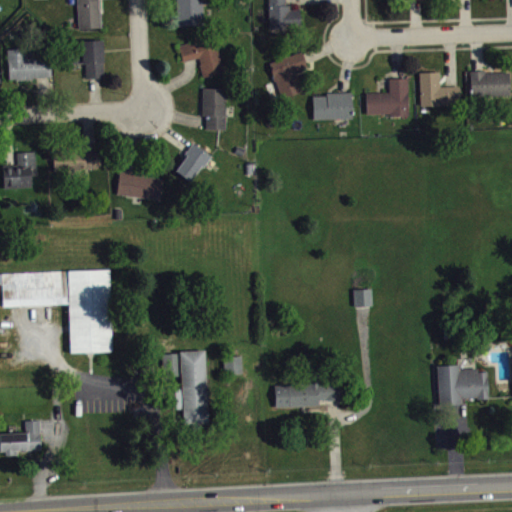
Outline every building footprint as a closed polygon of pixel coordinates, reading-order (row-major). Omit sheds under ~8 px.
[(75,0),(78,27),(100,26),(98,0),(75,0)] [(175,0),(176,25),(202,24),(201,0),(175,0)] [(266,0),(267,28),(300,26),(299,8),(289,8),(289,4),(284,4),(284,0),(266,0)] [(101,39),(103,77),(85,78),(83,62),(71,63),(70,52),(80,51),(79,40),(101,39)] [(177,44),(181,61),(198,57),(200,64),(198,64),(201,75),(223,70),(215,42),(195,47),(193,40),(177,44)] [(5,49),(7,78),(15,77),(15,79),(32,78),(32,77),(52,76),(50,57),(26,57),(25,47),(5,49)] [(268,62),(271,69),(270,69),(273,80),(274,80),(281,97),(300,90),(293,70),(306,65),(300,50),(268,62)] [(469,69),(470,96),(510,95),(509,71),(484,72),(484,69),(469,69)] [(417,71),(418,105),(439,105),(439,103),(459,103),(458,84),(439,85),(438,71),(417,71)] [(364,91),(365,112),(388,113),(388,115),(408,115),(407,77),(387,77),(388,91),(364,91)] [(201,87),(200,114),(205,115),(204,128),(224,129),(225,87),(201,87)] [(311,95),(312,118),(352,117),(351,91),(325,92),(325,94),(311,95)] [(174,170),(182,159),(180,158),(192,142),(210,155),(202,166),(200,165),(189,181),(174,170)] [(53,170),(97,167),(96,150),(83,151),(83,149),(52,151),(53,170)] [(1,165),(3,188),(31,186),(29,168),(35,168),(34,151),(16,151),(17,164),(1,165)] [(115,193),(158,199),(161,178),(146,176),(146,174),(118,170),(115,193)] [(0,272),(108,268),(110,350),(68,351),(67,302),(1,305),(1,299),(0,299),(0,272)] [(352,288),(353,305),(371,305),(370,288),(352,288)] [(202,348),(207,426),(182,428),(182,412),(171,413),(169,391),(180,391),(180,376),(164,377),(161,353),(178,353),(178,351),(202,348)] [(223,374),(242,373),(241,354),(221,354),(223,374)] [(435,365),(437,404),(460,403),(460,397),(475,396),(475,398),(487,398),(486,370),(476,371),(476,367),(458,368),(457,364),(435,365)] [(273,384),(274,405),(318,404),(318,398),(339,398),(338,382),(318,382),(318,380),(307,380),(307,384),(273,384)] [(0,432),(0,450),(4,450),(4,454),(15,454),(15,449),(40,448),(39,419),(24,420),(24,431),(0,432)]
